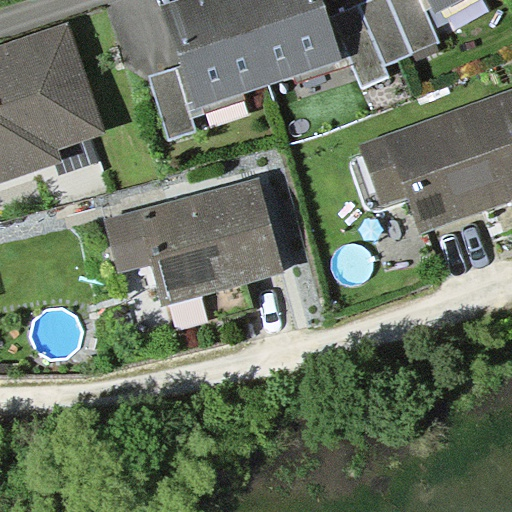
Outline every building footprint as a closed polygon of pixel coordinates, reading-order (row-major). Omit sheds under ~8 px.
[(324,0),(207,0),(168,13),(202,113),(346,65),(324,0)] [(419,0),(377,0),(356,9),(381,71),(439,47),(419,0)] [(433,0),(442,15),(469,0),(433,0)] [(68,37),(0,56),(0,191),(63,173),(58,154),(99,143),(68,37)] [(174,74),(146,83),(165,148),(193,139),(174,74)] [(511,100),(362,152),(384,216),(412,206),(423,236),(511,204),(511,100)] [(258,184),(113,226),(128,274),(156,274),(167,313),(285,279),(258,184)]
